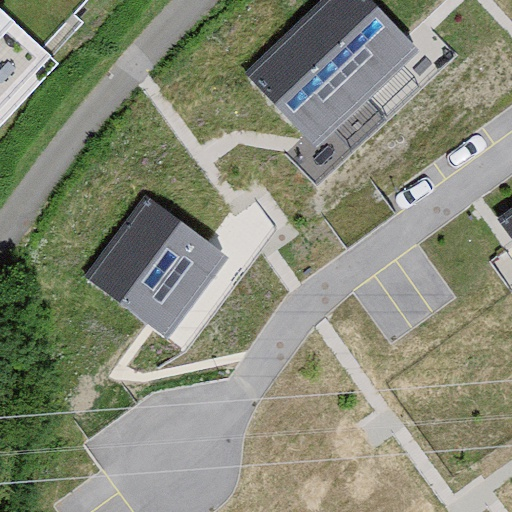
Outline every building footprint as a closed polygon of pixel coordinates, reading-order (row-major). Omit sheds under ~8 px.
[(373,0),(331,0),(301,27),(367,99),(420,50),(373,0)] [(0,10),(0,108),(49,55),(0,10)] [(301,27),(249,76),(314,147),(367,99),(301,27)] [(150,200),(86,280),(165,342),(228,262),(150,200)] [(511,214),(496,226),(511,248),(511,214)]
